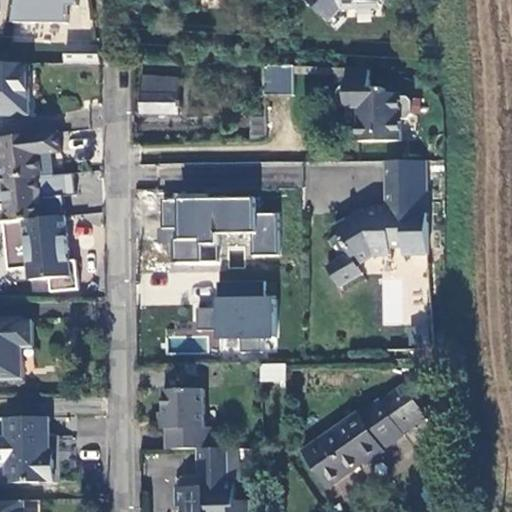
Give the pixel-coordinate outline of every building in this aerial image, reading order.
[(71,0),(11,0),(10,19),(69,24),(71,0)] [(156,0),(167,10),(177,0),(227,0),(228,3),(247,3),(246,0),(156,0)] [(303,0),(321,18),(331,7),(357,6),(356,1),(371,0),(303,0)] [(65,46),(66,63),(96,63),(100,63),(98,47),(65,46)] [(0,113),(29,113),(28,63),(0,63),(0,113)] [(293,65),(263,64),(263,70),(264,95),(294,95),(293,65)] [(369,71),(346,69),(347,84),(344,85),(343,86),(341,87),(339,90),(339,91),(338,93),(338,96),(339,98),(341,101),(344,103),(347,104),(347,107),(357,107),(358,141),(401,140),(400,119),(407,118),(411,113),(411,101),(406,96),(399,96),(399,92),(384,92),(384,87),(368,86),(369,71)] [(144,77),(144,115),(180,115),(180,106),(185,106),(184,98),(180,98),(180,77),(144,77)] [(55,131),(0,137),(0,178),(1,178),(37,174),(38,174),(35,154),(57,151),(55,131)] [(356,211),(331,225),(335,232),(326,237),(336,256),(324,263),(335,285),(359,272),(354,264),(370,254),(387,254),(387,245),(399,245),(399,254),(423,254),(422,160),(381,161),(382,210),(356,211)] [(0,178),(0,201),(2,201),(4,222),(6,222),(40,217),(40,218),(37,197),(44,196),(63,193),(60,171),(38,174),(37,174),(1,178),(0,178)] [(44,196),(37,197),(40,218),(46,217),(44,196)] [(163,200),(163,223),(208,223),(211,222),(211,199),(163,200)] [(4,222),(1,222),(7,270),(27,268),(29,279),(49,277),(50,290),(78,287),(74,258),(68,259),(60,260),(59,249),(67,248),(62,215),(46,217),(40,218),(40,217),(6,222),(4,222)] [(211,222),(208,223),(207,259),(228,260),(228,238),(228,222),(211,222)] [(251,239),(251,222),(228,222),(228,238),(251,239)] [(207,259),(208,223),(163,223),(163,260),(174,261),(173,270),(197,271),(197,259),(207,259)] [(68,259),(67,248),(59,249),(60,260),(68,259)] [(214,328),(214,337),(272,338),(273,297),(263,296),(264,282),(215,281),(215,307),(195,307),(195,328),(214,328)] [(33,344),(32,319),(22,319),(22,316),(0,317),(0,377),(24,376),(23,344),(33,344)] [(260,383),(286,382),(285,362),(259,363),(260,383)] [(407,387),(384,403),(405,434),(428,418),(407,387)] [(165,390),(167,449),(198,448),(215,448),(214,429),(207,429),(205,390),(165,390)] [(361,413),(308,450),(333,485),(368,461),(370,465),(389,452),(387,449),(406,435),(405,434),(384,403),(383,402),(363,415),(361,413)] [(46,458),(44,417),(0,419),(0,462),(4,462),(5,483),(55,481),(54,459),(46,458)] [(239,483),(239,448),(215,448),(198,448),(198,479),(185,479),(185,490),(176,490),(176,510),(186,509),(185,511),(249,511),(249,503),(235,502),(235,483),(239,483)] [(26,511),(26,500),(6,501),(0,501),(0,511),(26,511)]
